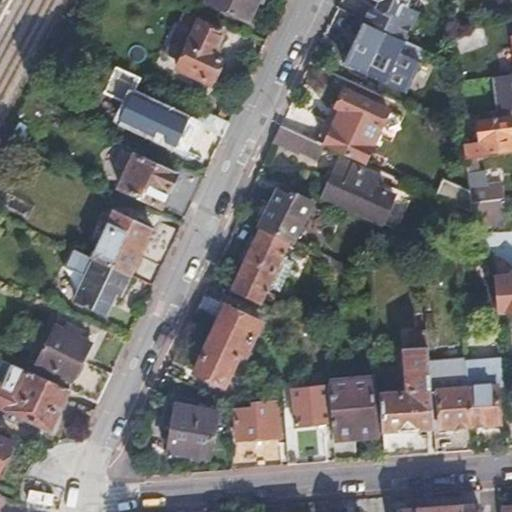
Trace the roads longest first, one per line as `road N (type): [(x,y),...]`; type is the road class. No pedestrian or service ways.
road 1 (residential): [(80,501),(308,0)]
road 2 (residential): [(80,501),(511,465)]
